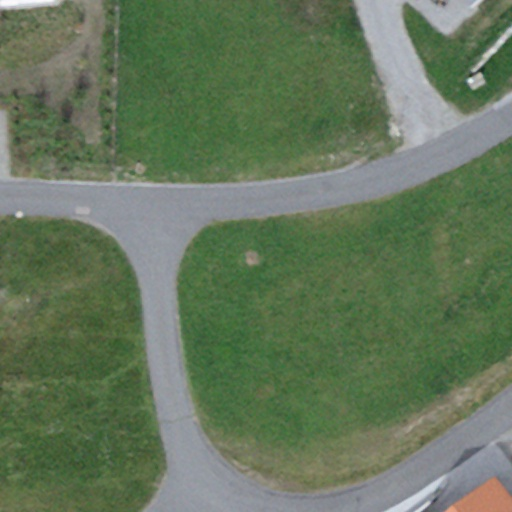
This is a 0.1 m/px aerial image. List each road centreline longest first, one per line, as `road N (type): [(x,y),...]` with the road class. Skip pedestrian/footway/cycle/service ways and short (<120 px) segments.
road 1 (residential): [(153,208),(354,196),(449,167),(511,126)]
road 2 (residential): [(153,208),(174,425),(197,498),(246,511)]
road 3 (residential): [(340,511),(432,482),(511,416)]
road 4 (residential): [(0,206),(153,208)]
